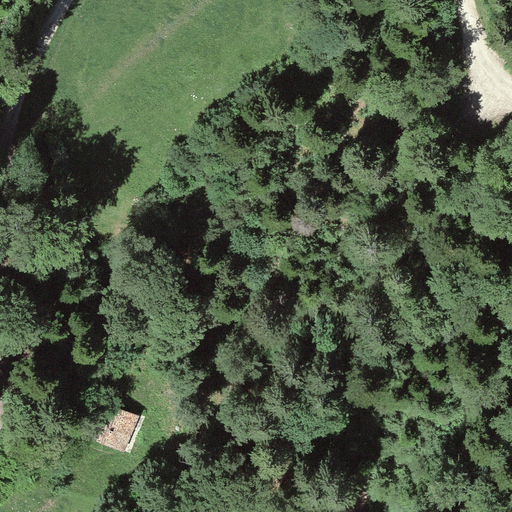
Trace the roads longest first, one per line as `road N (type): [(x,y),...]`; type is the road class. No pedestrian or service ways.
road 1 (track): [(0,395),(8,363),(7,163)]
road 2 (track): [(7,163),(74,0)]
